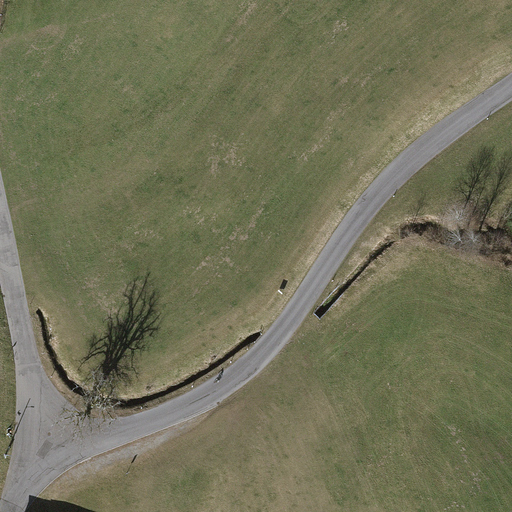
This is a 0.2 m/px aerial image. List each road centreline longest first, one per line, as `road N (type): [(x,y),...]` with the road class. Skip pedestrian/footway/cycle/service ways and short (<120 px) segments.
road 1 (tertiary): [(39,453),(179,411),(262,354),(371,202),(437,136),(511,87)]
road 2 (unclassified): [(39,453),(21,299),(0,210)]
